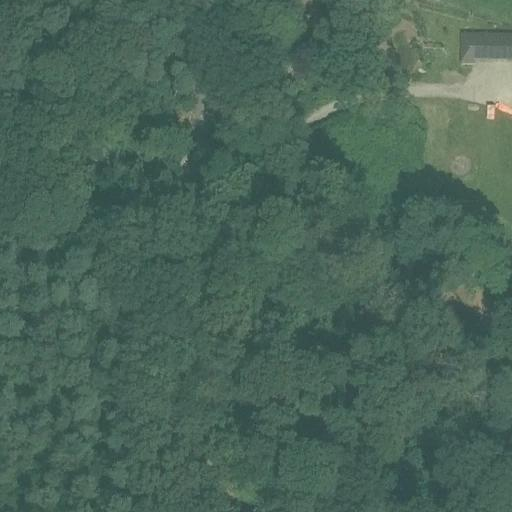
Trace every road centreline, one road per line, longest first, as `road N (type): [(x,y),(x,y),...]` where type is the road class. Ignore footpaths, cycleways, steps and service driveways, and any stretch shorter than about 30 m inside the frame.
road 1 (unclassified): [(207,0),(200,160),(174,366),(180,511)]
road 2 (track): [(32,168),(255,155),(288,142),(332,107),(381,94),(511,95)]
